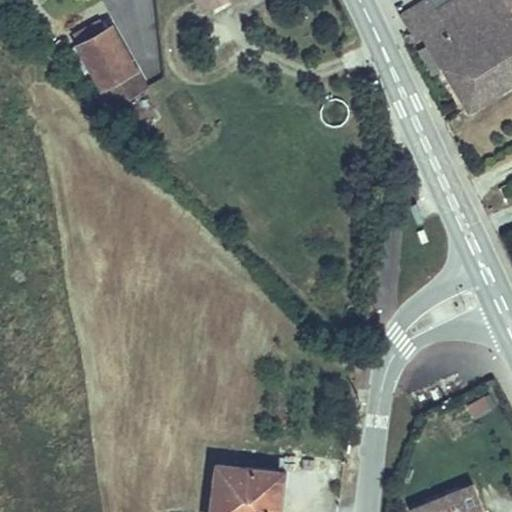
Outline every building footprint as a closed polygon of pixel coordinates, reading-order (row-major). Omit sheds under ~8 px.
[(194,0),(201,11),(208,7),(222,0),(194,0)] [(436,56),(443,68),(467,107),(511,79),(511,6),(508,0),(449,0),(436,8),(430,0),(422,0),(399,15),(415,40),(423,35),(427,42),(431,48),(436,56)] [(449,0),(430,0),(436,8),(449,0)] [(143,80),(113,23),(77,43),(111,103),(146,85),(143,80)] [(416,49),(420,55),(431,48),(427,42),(416,49)] [(424,64),(432,75),(443,68),(436,56),(424,64)] [(424,228),(417,231),(422,242),(428,240),(424,228)] [(470,416),(495,406),(489,391),(464,402),(470,416)] [(216,463),(213,492),(211,511),(269,511),(270,508),(277,509),(279,488),(281,470),(216,463)] [(484,511),(473,484),(410,509),(411,511),(484,511)]
